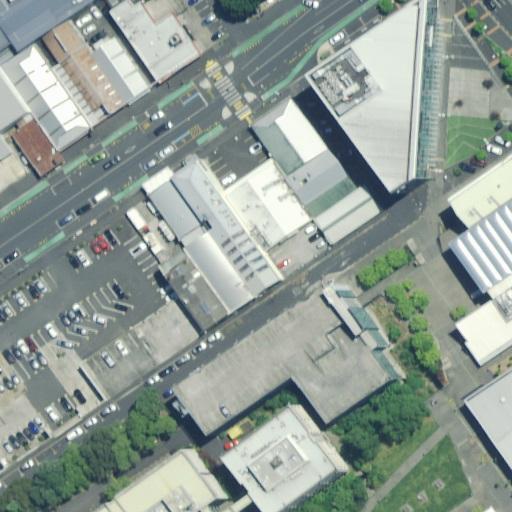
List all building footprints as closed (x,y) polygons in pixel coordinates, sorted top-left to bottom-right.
[(0,0),(0,61),(97,0),(0,0)] [(443,0),(437,0),(321,80),(405,201),(428,184),(430,157),(442,16),(443,0)] [(121,8),(115,12),(163,82),(202,56),(175,16),(159,27),(143,3),(136,8),(131,1),(121,8)] [(106,32),(83,49),(67,25),(43,43),(56,61),(49,66),(94,126),(123,105),(146,87),(106,32)] [(0,73),(19,102),(56,152),(94,126),(49,66),(34,46),(0,71),(0,73)] [(295,97),(253,125),(274,158),(316,219),(358,192),(295,97)] [(15,126),(8,130),(35,167),(56,152),(19,102),(5,112),(15,126)] [(0,188),(26,171),(0,134),(0,188)] [(274,158),(224,191),(267,253),(316,219),(274,158)] [(224,191),(203,160),(126,212),(208,331),(285,279),(283,277),(267,253),(224,191)] [(511,161),(455,201),(475,230),(457,242),(497,299),(460,325),(471,341),(469,343),(484,366),(511,346),(511,161)] [(358,192),(316,219),(332,244),(380,213),(364,188),(358,192)] [(33,277),(0,299),(0,480),(59,438),(30,398),(54,380),(72,404),(100,383),(61,330),(68,325),(33,277)] [(175,292),(126,326),(152,363),(201,330),(175,292)] [(330,299),(176,395),(209,441),(293,381),(326,427),(387,384),(368,357),(375,352),(330,299)] [(511,368),(460,405),(511,479),(511,368)] [(289,415),(219,467),(253,511),(295,511),(339,480),(289,415)] [(186,454),(103,511),(211,511),(222,505),(186,454)]
